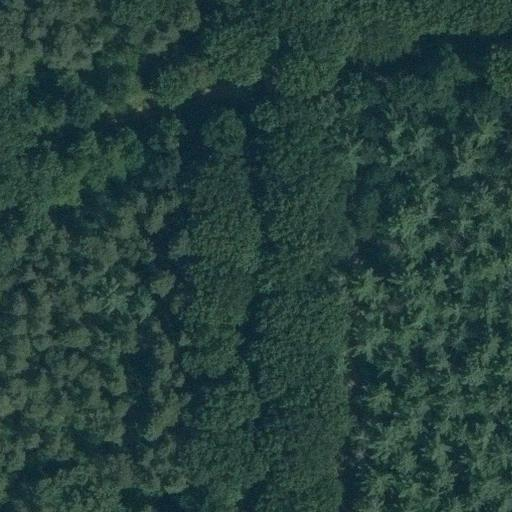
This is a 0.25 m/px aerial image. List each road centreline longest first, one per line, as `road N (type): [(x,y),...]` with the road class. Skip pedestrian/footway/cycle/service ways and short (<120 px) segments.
road 1 (track): [(511,12),(0,147)]
road 2 (unclassified): [(256,0),(255,511)]
